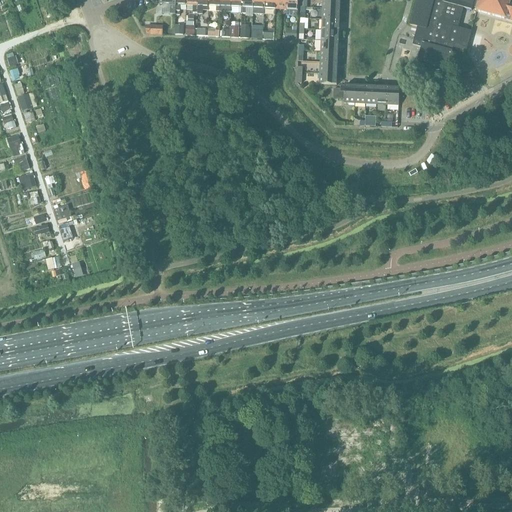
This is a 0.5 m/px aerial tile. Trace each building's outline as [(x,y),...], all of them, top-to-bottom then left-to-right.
[(169,15),(175,15),(175,0),(162,0),(162,5),(170,6),(169,15)] [(180,6),(186,6),(186,0),(175,0),(175,15),(179,15),(180,6)] [(192,13),(197,14),(197,0),(186,0),(186,6),(193,6),(192,13)] [(208,12),(209,7),(208,0),(197,0),(197,14),(197,15),(202,15),(202,12),(208,12)] [(220,0),(220,8),(231,8),(231,0),(220,0)] [(231,0),(231,8),(242,9),(242,0),(231,0)] [(242,0),(242,9),(253,9),(253,0),(242,0)] [(253,0),(253,9),(264,10),(264,0),(253,0)] [(275,16),(275,10),(275,0),(264,0),(264,10),(264,16),(275,16)] [(275,0),(275,10),(286,11),(286,0),(275,0)] [(286,0),(286,11),(286,17),(297,17),(297,0),(286,0)] [(322,0),(322,9),(340,10),(340,0),(322,0)] [(416,0),(410,26),(420,28),(418,33),(416,32),(412,46),(421,48),(418,60),(447,68),(453,48),(455,49),(455,48),(466,51),(471,32),(458,29),(463,9),(472,11),(473,7),(477,8),(479,0),(416,0)] [(476,12),(511,21),(511,0),(479,0),(477,8),(476,12)] [(322,9),(322,20),(339,21),(340,10),(322,9)] [(322,20),(321,31),(339,32),(339,21),(322,20)] [(221,38),(229,38),(230,23),(230,25),(228,25),(228,29),(224,29),(222,31),(221,38)] [(230,23),(229,38),(238,38),(238,32),(237,30),(237,23),(230,23)] [(146,35),(161,35),(161,27),(146,27),(146,35)] [(185,36),(194,36),(194,29),(191,28),(191,30),(186,29),(185,36)] [(241,28),(241,34),(241,38),(249,39),(249,29),(241,28)] [(286,29),(285,35),(285,41),(296,41),(297,35),(297,31),(292,31),(292,29),(286,29)] [(263,40),(274,40),(274,32),(265,32),(265,31),(263,31),(263,40)] [(321,31),(321,42),(338,42),(339,32),(321,31)] [(321,42),(320,52),(338,53),(338,42),(321,42)] [(320,52),(320,63),(337,64),(338,53),(320,52)] [(17,64),(14,53),(8,54),(10,66),(17,64)] [(320,63),(319,74),(337,75),(337,64),(320,63)] [(337,75),(319,74),(319,85),(336,86),(337,75)] [(3,84),(0,85),(0,105),(3,114),(13,110),(3,84)] [(344,104),(355,104),(356,87),(340,86),(340,90),(340,93),(344,93),(344,104)] [(355,104),(366,105),(366,87),(356,87),(355,104)] [(366,105),(376,105),(377,88),(366,87),(366,105)] [(376,105),(387,106),(388,88),(377,88),(376,105)] [(388,88),(387,106),(398,106),(399,89),(388,88)] [(19,97),(23,111),(38,106),(34,92),(19,97)] [(14,117),(5,119),(8,129),(17,127),(14,117)] [(19,134),(8,138),(15,157),(26,153),(19,134)] [(18,169),(30,167),(27,156),(16,159),(18,169)] [(20,176),(23,190),(38,186),(35,173),(20,176)] [(59,221),(72,216),(69,205),(55,209),(59,221)] [(78,221),(59,227),(63,238),(77,234),(74,227),(79,225),(78,221)] [(55,257),(47,260),(50,270),(58,267),(55,257)] [(77,277),(84,275),(80,262),(73,264),(77,277)] [(232,427),(235,489),(263,488),(260,426),(232,427)] [(389,429),(319,429),(321,481),(391,480),(389,429)] [(28,504),(0,504),(0,511),(131,511),(131,450),(28,464),(28,504)]
